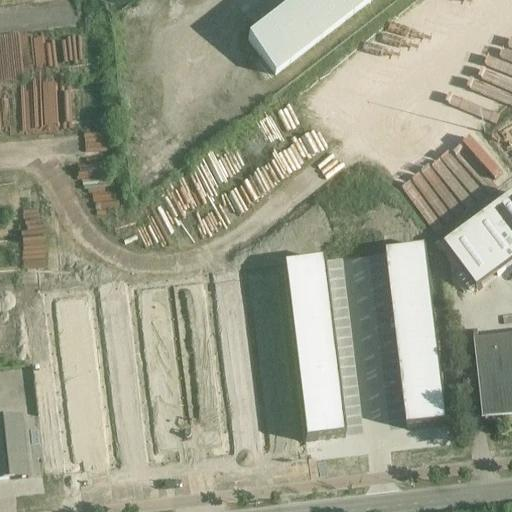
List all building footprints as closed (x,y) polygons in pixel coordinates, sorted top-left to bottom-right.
[(300,0),(247,41),(273,76),(371,0),(300,0)] [(511,197),(444,247),(478,292),(511,266),(511,197)] [(426,248),(386,253),(408,431),(447,426),(426,248)] [(323,261),(283,265),(304,443),(344,439),(323,261)] [(283,266),(243,270),(265,448),(304,443),(283,266)] [(229,452),(208,275),(128,284),(149,462),(229,452)] [(92,288),(46,294),(67,472),(114,466),(92,288)] [(511,337),(476,341),(478,363),(485,422),(511,419),(511,337)] [(0,420),(0,480),(27,478),(20,418),(0,420)]
